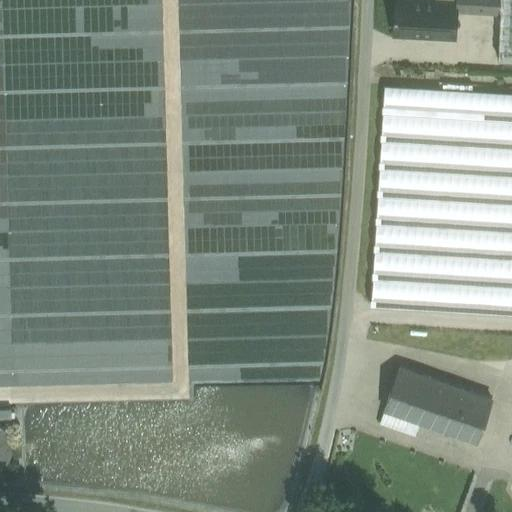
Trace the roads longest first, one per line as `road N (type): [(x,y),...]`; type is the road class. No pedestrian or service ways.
road 1 (track): [(0,394),(182,391),(170,0)]
road 2 (unclassified): [(361,0),(345,293),(308,511)]
